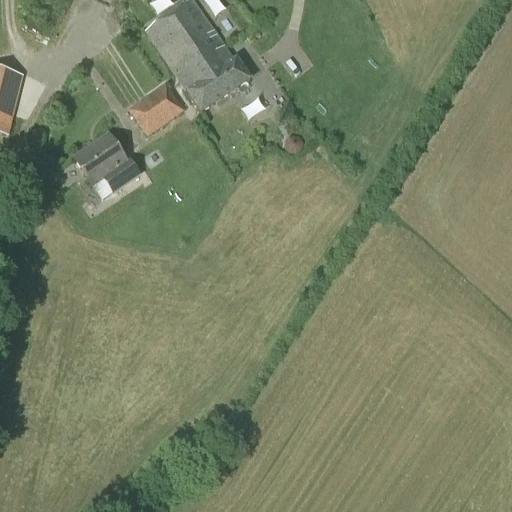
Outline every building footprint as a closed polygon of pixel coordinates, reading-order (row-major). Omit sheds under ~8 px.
[(235,64),(193,3),(147,33),(177,78),(176,78),(200,116),(251,83),(238,63),(235,64)] [(0,136),(8,138),(22,79),(0,74),(0,136)] [(147,140),(184,114),(165,87),(127,113),(147,140)] [(265,99),(242,109),(246,120),(270,110),(265,99)] [(126,165),(107,138),(73,162),(90,187),(103,178),(104,180),(101,181),(112,198),(140,179),(129,163),(126,165)] [(283,150),(288,156),(295,157),(301,153),(302,146),(298,140),(291,138),(284,142),(283,150)]
